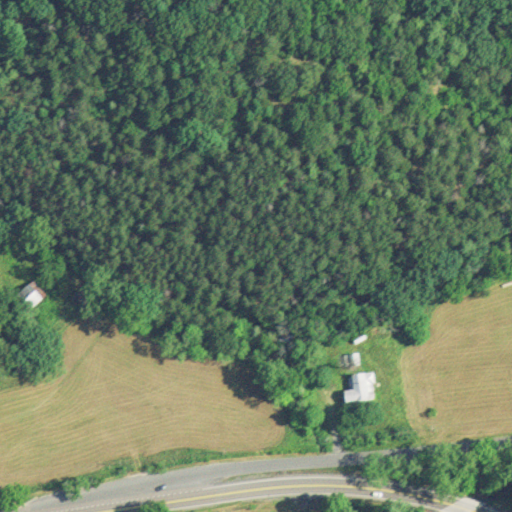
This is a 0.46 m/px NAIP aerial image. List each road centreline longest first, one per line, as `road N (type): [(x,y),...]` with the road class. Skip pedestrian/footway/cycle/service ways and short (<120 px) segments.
road 1 (tertiary): [(66,511),(169,479),(511,440)]
road 2 (primary): [(97,511),(290,485),(365,485),(472,511)]
